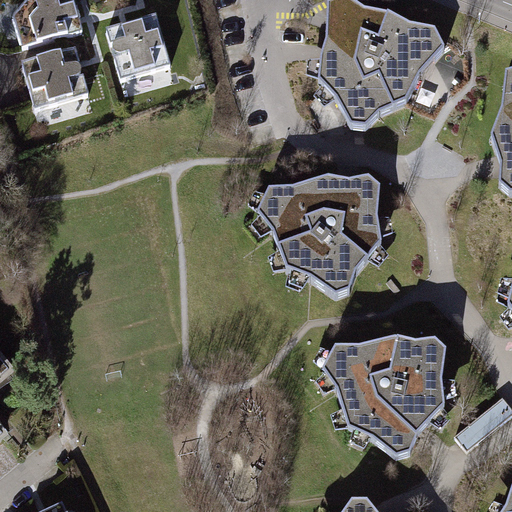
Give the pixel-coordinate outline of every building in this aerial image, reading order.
[(39,0),(29,3),(14,20),(23,52),(85,35),(75,0),(39,0)] [(444,52),(435,32),(409,28),(387,17),(363,13),(345,0),(337,0),(326,7),(325,43),(320,60),(317,84),(334,103),(349,130),(366,132),(379,118),(406,106),(420,78),(444,52)] [(159,18),(108,33),(122,85),(173,70),(159,18)] [(77,51),(23,67),(37,114),(91,98),(77,51)] [(511,73),(505,76),(501,112),(490,141),(500,168),(499,188),(510,199),(511,198),(511,73)] [(380,191),(368,181),(348,185),(327,181),(292,192),(268,193),(255,218),(271,237),(285,276),(309,284),(334,302),(349,296),(356,278),(381,247),(377,223),(380,191)] [(0,341),(0,387),(22,369),(0,341)] [(446,355),(435,344),(415,347),(394,342),(359,351),(334,351),(321,375),(336,396),(347,434),(371,445),(395,463),(410,459),(418,441),(445,411),(442,385),(446,355)] [(0,448),(16,436),(0,416),(0,448)] [(73,511),(70,503),(51,511),(73,511)]
